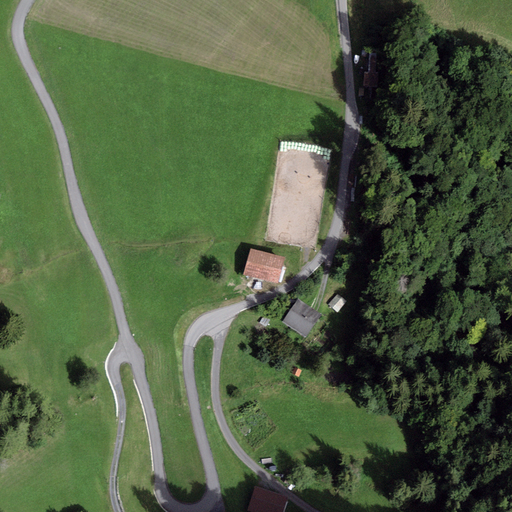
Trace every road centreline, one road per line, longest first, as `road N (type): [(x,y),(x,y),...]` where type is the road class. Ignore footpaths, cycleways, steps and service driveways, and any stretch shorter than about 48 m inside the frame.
road 1 (track): [(24,0),(18,45),(133,352),(157,462)]
road 2 (unclassified): [(218,316),(291,282),(333,238),(349,114),(343,0)]
road 3 (unclassified): [(157,462),(162,491),(176,508),(197,511),(212,499),(188,353),(200,326),(218,316)]
road 4 (residential): [(312,511),(232,442),(219,418),(218,316)]
road 5 (track): [(117,511),(112,485),(123,406),(114,362),(128,349)]
